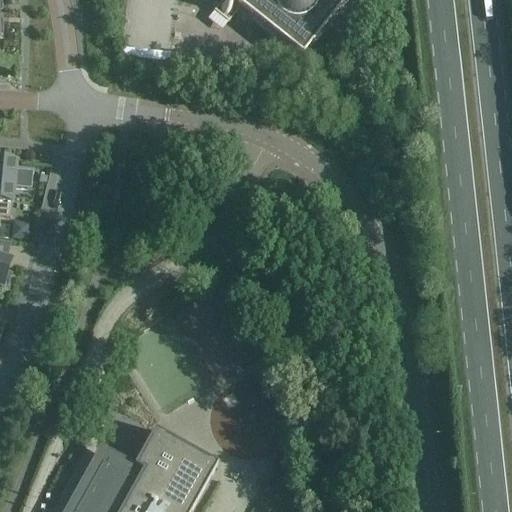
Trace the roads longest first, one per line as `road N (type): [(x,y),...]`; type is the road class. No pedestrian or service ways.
road 1 (unclassified): [(433,511),(398,304),(357,215),(335,188),(268,135),(78,109)]
road 2 (primary): [(441,0),(494,511)]
road 3 (residential): [(0,399),(20,350),(78,109)]
road 4 (primary): [(511,271),(482,0)]
